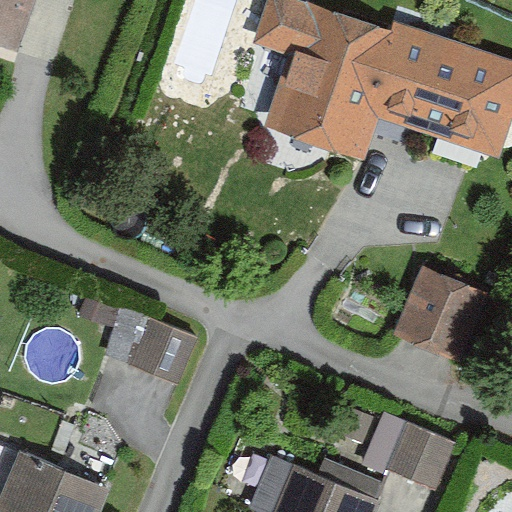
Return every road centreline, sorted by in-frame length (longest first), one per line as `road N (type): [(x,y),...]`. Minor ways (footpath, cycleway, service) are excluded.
road 1 (residential): [(56,0),(13,173),(65,252),(240,319)]
road 2 (residential): [(240,319),(511,422)]
road 3 (residential): [(240,319),(161,511)]
